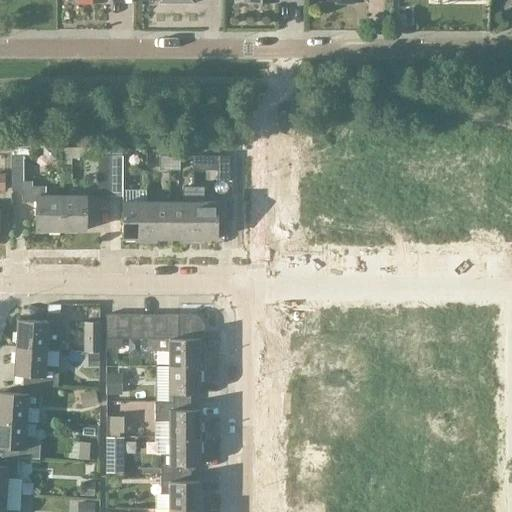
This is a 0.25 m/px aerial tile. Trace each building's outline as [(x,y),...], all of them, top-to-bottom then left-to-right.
[(10,144),(10,179),(22,179),(22,144),(10,144)] [(97,179),(97,195),(109,195),(109,179),(109,155),(97,155),(97,179)] [(109,155),(109,179),(121,179),(121,155),(109,155)] [(169,169),(168,155),(159,155),(159,169),(169,169)] [(168,155),(169,169),(179,169),(179,155),(168,155)] [(228,155),(216,155),(191,155),(191,170),(216,170),(216,179),(228,179),(228,155)] [(20,194),(20,200),(35,200),(35,230),(60,230),(60,195),(50,195),(50,186),(28,186),(28,195),(20,194)] [(192,238),(192,187),(181,187),(181,201),(168,201),(168,238),(192,238)] [(216,201),(202,201),(202,187),(192,187),(192,238),(216,238),(216,201)] [(278,201),(278,218),(288,218),(288,231),(312,231),(312,190),(288,190),(288,201),(278,201)] [(312,190),(312,231),(333,231),(333,190),(312,190)] [(333,190),(333,231),(353,231),(353,190),(333,190)] [(353,190),(353,231),(373,231),(374,190),(353,190)] [(374,190),(373,231),(397,231),(397,218),(407,218),(407,201),(397,201),(397,190),(374,190)] [(418,205),(418,222),(428,222),(428,235),(451,235),(451,195),(428,194),(428,205),(418,205)] [(511,194),(492,195),(492,235),(511,235),(511,194)] [(60,195),(60,230),(84,230),(84,195),(60,195)] [(451,195),(451,235),(472,235),(472,195),(451,195)] [(472,195),(472,235),(492,235),(492,195),(472,195)] [(145,238),(145,201),(121,201),(121,238),(145,238)] [(168,238),(168,201),(145,201),(145,238),(168,238)] [(314,323),(290,324),(290,348),(331,348),(331,349),(341,349),(341,311),(314,311),(314,323)] [(44,349),(44,350),(58,351),(61,313),(45,312),(45,321),(14,319),(13,347),(44,349)] [(146,338),(146,350),(167,350),(167,366),(198,366),(198,339),(198,332),(203,332),(203,331),(202,331),(202,328),(202,324),(201,321),(198,318),(196,316),(192,314),(189,314),(189,313),(187,313),(187,314),(176,314),(176,339),(167,339),(164,338),(152,338),(146,338)] [(116,339),(116,314),(104,314),(104,339),(116,339)] [(128,338),(128,314),(116,314),(116,339),(119,339),(128,338)] [(140,338),(140,314),(128,314),(128,338),(140,338)] [(152,338),(152,314),(140,314),(140,338),(146,338),(152,338)] [(164,338),(164,314),(152,314),(152,338),(164,338)] [(176,339),(176,314),(164,314),(164,338),(167,339),(176,339)] [(97,322),(82,322),(82,352),(97,352),(97,322)] [(442,345),(441,345),(441,376),(486,376),(486,345),(470,345),(470,323),(442,323),(442,345)] [(104,339),(104,348),(119,348),(119,339),(116,339),(104,339)] [(43,365),(44,350),(44,349),(13,347),(11,375),(20,375),(20,385),(39,386),(56,387),(58,366),(43,365)] [(331,348),(290,348),(290,372),(318,372),(318,382),(331,382),(331,348)] [(153,366),(153,402),(171,402),(188,402),(188,394),(198,394),(198,366),(167,366),(153,366)] [(38,407),(39,386),(20,385),(19,394),(0,392),(0,420),(23,422),(25,406),(38,407)] [(291,428),(331,428),(331,429),(341,429),(341,394),(314,394),(314,404),(290,404),(291,428)] [(188,402),(171,402),(153,402),(153,421),(167,422),(167,437),(198,437),(198,410),(188,410),(188,402)] [(23,436),(23,422),(0,420),(0,456),(17,458),(36,459),(37,445),(37,443),(37,442),(36,441),(35,439),(34,438),(33,437),(31,437),(30,437),(23,436)] [(331,428),(291,428),(291,452),(314,452),(314,462),(331,462),(331,429),(331,428)] [(159,473),(189,473),(189,465),(198,465),(198,437),(167,437),(167,454),(159,454),(159,473)] [(16,479),(17,458),(0,456),(0,494),(4,494),(5,478),(16,479)] [(291,509),(341,508),(341,489),(364,489),(364,472),(315,472),(315,484),(291,484),(291,509)] [(167,509),(198,509),(198,481),(189,481),(189,473),(159,473),(159,494),(167,494),(167,509)] [(452,483),(452,511),(488,511),(488,483),(452,483)] [(394,487),(394,507),(414,507),(414,487),(394,487)] [(3,510),(4,494),(0,494),(0,511),(15,511),(3,510)]
